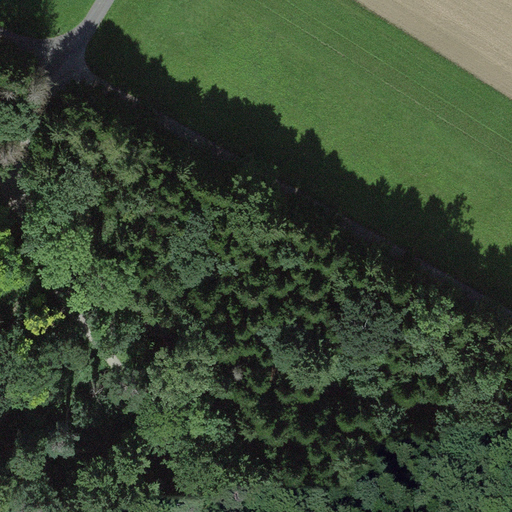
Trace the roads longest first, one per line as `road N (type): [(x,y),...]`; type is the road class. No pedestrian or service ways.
road 1 (track): [(511,327),(68,57)]
road 2 (track): [(35,245),(78,258),(154,325),(256,438),(295,511)]
road 3 (track): [(35,245),(179,458),(189,511)]
road 4 (track): [(68,57),(22,176),(21,214),(35,245)]
